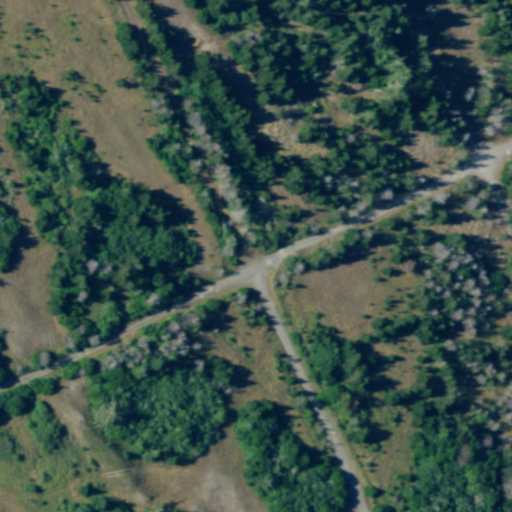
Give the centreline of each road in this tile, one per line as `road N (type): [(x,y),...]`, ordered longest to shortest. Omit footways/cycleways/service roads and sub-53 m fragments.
road 1 (residential): [(511,152),(0,397)]
road 2 (residential): [(365,511),(125,0)]
road 3 (residential): [(511,225),(405,0)]
